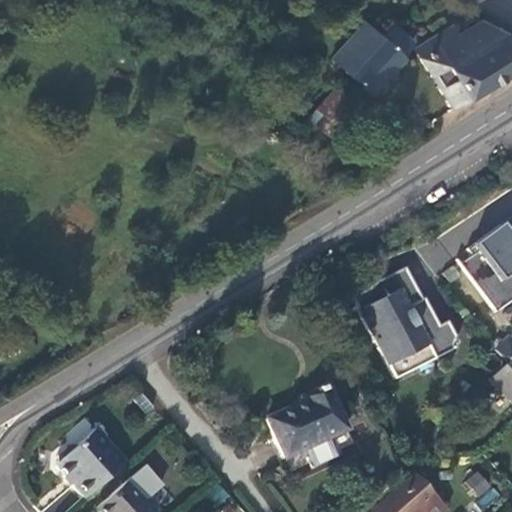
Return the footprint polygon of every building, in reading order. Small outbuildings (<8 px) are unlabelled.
[(330,58),(368,93),(400,57),(399,56),(411,42),(389,22),(378,35),(363,21),(330,58)] [(450,109),(511,69),(511,44),(505,33),(479,21),(443,43),(437,34),(412,50),(450,109)] [(352,107),(331,87),(305,115),(327,135),(352,107)] [(511,233),(508,237),(499,224),(468,247),(472,253),(476,250),(497,280),(511,269),(511,233)] [(476,250),(472,253),(460,261),(493,311),(511,298),(511,269),(497,280),(476,250)] [(422,297),(420,298),(404,266),(363,287),(368,295),(355,302),(392,373),(413,361),(406,348),(423,340),(430,353),(446,344),(447,342),(450,342),(453,334),(450,333),(451,330),(445,320),(432,326),(425,313),(430,311),(422,297)] [(351,293),(355,302),(368,295),(363,287),(351,293)] [(505,362),(487,379),(511,403),(511,342),(505,335),(494,349),(505,362)] [(406,348),(413,361),(430,353),(423,340),(406,348)] [(338,427),(319,385),(292,397),(294,402),(259,418),(276,455),(338,427)] [(68,475),(85,496),(127,459),(96,425),(74,445),(68,443),(56,454),(56,462),(68,475)] [(474,498),(490,485),(478,470),(462,483),(474,498)] [(430,511),(437,506),(408,471),(386,488),(358,511),(430,511)] [(154,511),(126,480),(97,506),(102,511),(154,511)] [(480,509),(499,499),(494,489),(474,498),(480,509)]
